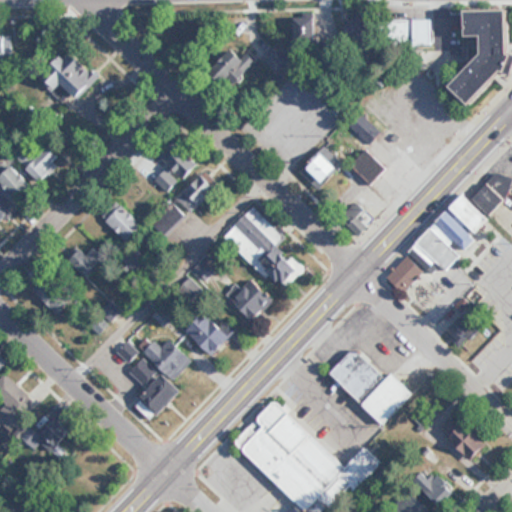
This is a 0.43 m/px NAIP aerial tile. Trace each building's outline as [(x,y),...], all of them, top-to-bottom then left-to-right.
[(473,8),(474,35),(490,34),(490,46),(455,84),(474,101),(480,101),(511,67),(511,8),(511,7),(473,8)] [(370,39),(370,13),(348,13),(348,39),(370,39)] [(296,17),(296,43),(318,43),(318,17),(296,17)] [(417,18),(417,43),(434,43),(434,18),(417,18)] [(0,54),(13,54),(13,35),(0,34),(0,54)] [(263,58),(277,73),(288,61),(274,46),(263,58)] [(237,81),(253,63),(236,47),(220,65),(237,81)] [(101,79),(77,49),(44,75),(57,91),(67,83),(79,97),(101,79)] [(417,107),(437,127),(451,113),(430,93),(417,107)] [(381,131),(358,109),(346,121),(370,143),(381,131)] [(199,165),(176,141),(161,156),(170,166),(156,180),(169,193),(199,165)] [(43,181),(64,158),(47,142),(40,149),(34,144),(20,159),(43,181)] [(368,148),(352,164),(372,184),(388,168),(368,148)] [(340,167),(323,149),(301,172),(318,189),(340,167)] [(0,180),(20,200),(35,185),(15,165),(0,180)] [(193,213),(219,186),(204,171),(178,197),(193,213)] [(477,231),(491,218),(466,193),(453,206),(477,231)] [(358,218),(365,208),(353,200),(340,218),(362,234),(368,225),(358,218)] [(187,215),(172,201),(152,222),(167,236),(187,215)] [(106,221),(130,245),(146,228),(122,204),(106,221)] [(267,254),(285,236),(255,206),(237,224),(267,254)] [(452,244),(457,238),(469,249),(479,238),(448,210),(412,251),(431,268),(437,260),(449,270),(463,254),(452,244)] [(74,259),(90,273),(105,255),(88,242),(74,259)] [(288,287),(304,270),(281,247),(264,263),(288,287)] [(389,275),(405,291),(426,270),(410,254),(389,275)] [(238,284),(228,294),(255,321),(276,300),(252,276),(242,287),(238,284)] [(71,302),(51,279),(35,293),(56,316),(71,302)] [(232,337),(208,313),(189,331),(213,356),(232,337)] [(477,334),(463,317),(446,331),(460,348),(477,334)] [(175,380),(194,361),(172,339),(163,347),(157,341),(147,351),(175,380)] [(385,424),(416,393),(395,373),(389,379),(358,348),(333,373),(385,424)] [(0,370),(9,361),(0,352),(0,370)] [(146,385),(158,374),(144,359),(133,370),(146,385)] [(0,381),(0,408),(19,425),(37,405),(5,376),(0,381)] [(181,394),(164,377),(144,396),(161,413),(181,394)] [(237,443),(309,511),(322,511),(327,507),(332,511),(338,511),(385,463),(367,447),(349,466),(278,399),(237,443)] [(78,430),(61,416),(44,436),(33,428),(24,439),(37,450),(43,443),(57,455),(78,430)] [(489,444),(467,421),(450,438),(472,461),(489,444)] [(414,483),(443,506),(456,489),(426,466),(414,483)] [(394,507),(399,511),(434,511),(411,489),(394,507)]
